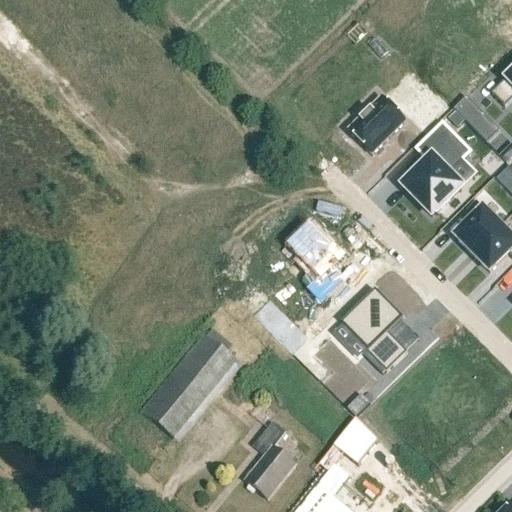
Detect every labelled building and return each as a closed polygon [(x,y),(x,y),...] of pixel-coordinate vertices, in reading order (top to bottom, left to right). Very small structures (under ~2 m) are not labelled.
[(484,19),(481,21),(461,1),(447,16),(466,36),(449,53),(454,58),(443,69),(460,87),(506,42),(484,19)] [(511,77),(492,98),(505,111),(511,104),(511,77)] [(467,101),(454,114),(471,131),(484,119),(467,101)] [(349,135),(372,159),(406,127),(382,102),(349,135)] [(443,129),(418,154),(429,166),(403,191),(432,220),(462,191),(448,178),(470,157),(443,129)] [(511,150),(501,161),(508,169),(511,165),(511,150)] [(455,241),(473,259),(501,231),(477,206),(467,215),(474,223),(455,241)] [(310,228),(286,252),(312,279),(303,287),(322,306),(344,285),(331,272),(342,261),(310,228)] [(511,241),(501,231),(473,259),(490,276),(509,258),(511,261),(511,241)] [(376,294),(342,327),(369,355),(367,357),(387,377),(408,357),(394,344),(393,346),(387,339),(404,323),(376,294)] [(171,442),(172,441),(234,364),(204,339),(140,416),(171,442)] [(356,422),(371,408),(362,399),(348,413),(356,422)] [(329,476),(299,511),(347,511),(334,501),(350,482),(336,470),(345,459),(359,471),(379,446),(357,423),(319,469),(329,476)] [(253,451),(266,462),(246,486),(268,505),(296,470),(274,452),(286,437),(273,427),(253,451)] [(384,499),(393,506),(399,499),(390,491),(384,499)]
